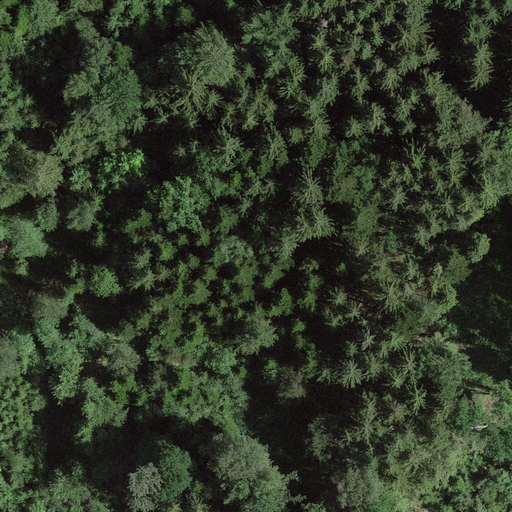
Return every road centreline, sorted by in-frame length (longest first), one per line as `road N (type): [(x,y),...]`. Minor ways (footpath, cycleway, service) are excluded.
road 1 (track): [(0,168),(109,157),(250,125),(426,144),(483,133),(511,112)]
road 2 (track): [(336,134),(315,68),(262,0)]
